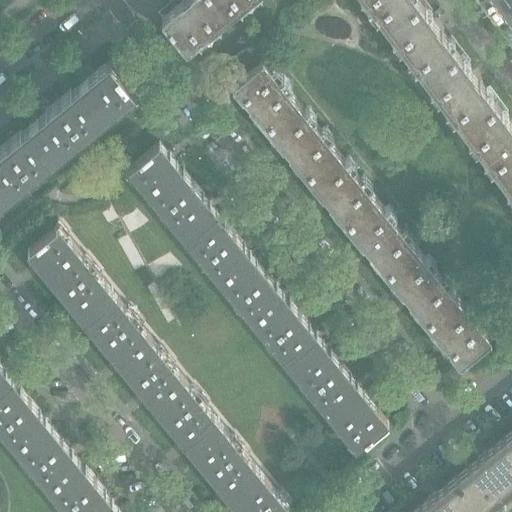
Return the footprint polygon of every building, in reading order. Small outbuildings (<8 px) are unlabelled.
[(185,44),(239,0),(177,0),(161,13),(185,44)] [(416,0),(371,0),(387,21),(416,0)] [(457,49),(435,20),(420,0),(416,0),(387,21),(426,72),(457,49)] [(258,59),(247,45),(230,59),(241,73),(258,59)] [(495,99),(478,77),(457,49),(426,72),(464,123),(495,99)] [(297,99),(271,68),(262,56),(258,59),(241,73),(232,81),(266,123),(297,99)] [(136,89),(111,59),(106,62),(105,62),(71,89),(70,88),(57,99),(83,131),(116,104),(117,105),(136,89)] [(83,131),(57,99),(45,109),(46,110),(38,117),(21,130),(20,129),(8,140),(33,171),(83,131)] [(336,147),(313,118),(297,99),(266,123),(306,172),(336,147)] [(511,165),(511,121),(511,120),(495,99),(464,123),(502,173),(511,165)] [(194,179),(183,167),(182,167),(159,139),(128,165),(162,205),(194,179)] [(33,171),(8,140),(0,146),(0,200),(2,199),(1,197),(33,171)] [(376,196),(353,167),(336,147),(306,172),(346,220),(376,196)] [(511,165),(502,173),(511,186),(511,165)] [(202,255),(234,229),(224,217),(223,218),(208,199),(203,192),(204,192),(194,179),(162,205),(202,255)] [(416,245),(393,216),(376,196),(346,220),(386,270),(416,245)] [(92,263),(84,253),(58,222),(27,247),(51,275),(50,276),(60,289),(92,263)] [(266,271),(258,260),(244,243),(245,242),(234,229),(202,255),(236,296),(266,271)] [(456,294),(433,265),(416,245),(386,270),(426,319),(456,294)] [(133,312),(112,287),(92,263),(60,289),(70,301),(71,300),(78,309),(92,325),(91,326),(101,339),(133,312)] [(300,310),(290,297),(289,298),(266,271),(236,296),(268,335),(300,310)] [(491,335),(481,324),(456,294),(426,319),(460,360),(491,335)] [(309,386),(341,360),(330,347),(329,348),(314,329),(309,323),(310,322),(300,310),(268,335),(309,386)] [(165,352),(158,343),(133,312),(101,339),(111,351),(112,350),(135,377),(165,352)] [(198,392),(190,383),(165,352),(135,377),(157,405),(156,406),(166,418),(198,392)] [(388,420),(365,392),(350,373),(351,372),(341,360),(309,386),(357,443),(371,431),(372,433),(373,432),(387,420),(387,421),(388,420)] [(19,385),(14,379),(0,361),(0,421),(30,397),(20,384),(19,385)] [(208,468),(239,443),(198,392),(166,418),(177,431),(178,430),(183,436),(198,455),(197,456),(208,468)] [(62,438),(53,427),(39,410),(40,409),(30,397),(0,421),(0,424),(31,463),(62,438)] [(482,505),(511,480),(511,429),(457,474),(482,505)] [(95,477),(85,464),(84,465),(62,438),(31,463),(64,503),(95,477)] [(272,511),(286,501),(246,452),(239,443),(208,468),(218,481),(219,480),(245,511),(272,511)] [(473,511),(482,505),(457,474),(410,511),(473,511)] [(71,511),(122,511),(110,496),(104,490),(105,489),(95,477),(64,503),(71,511)]
